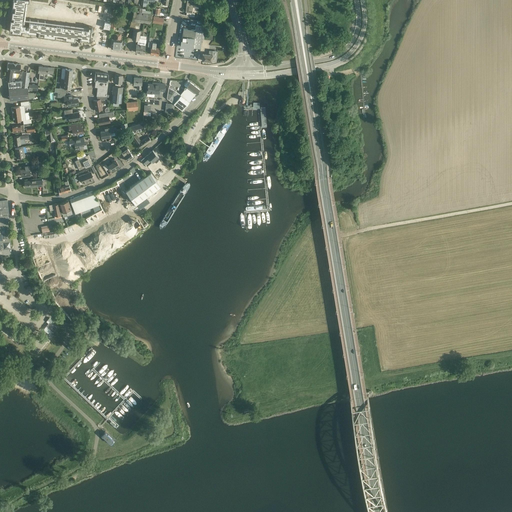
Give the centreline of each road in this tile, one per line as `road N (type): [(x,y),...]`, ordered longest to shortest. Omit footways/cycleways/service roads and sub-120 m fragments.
road 1 (secondary): [(378,511),(295,0)]
road 2 (unclassified): [(12,194),(46,199),(110,178),(190,109),(215,71)]
road 3 (tertiary): [(167,64),(0,44)]
road 4 (track): [(347,235),(511,204)]
road 5 (unclassified): [(72,330),(21,290),(12,194)]
road 6 (tertiary): [(250,72),(349,56),(364,31),(363,0)]
road 7 (unclassified): [(92,463),(96,430),(46,374),(72,330)]
road 8 (tertiary): [(357,0),(357,31),(344,51),(250,72)]
road 9 (track): [(371,376),(511,354)]
road 10 (unclassified): [(215,71),(220,82),(201,125),(165,181)]
